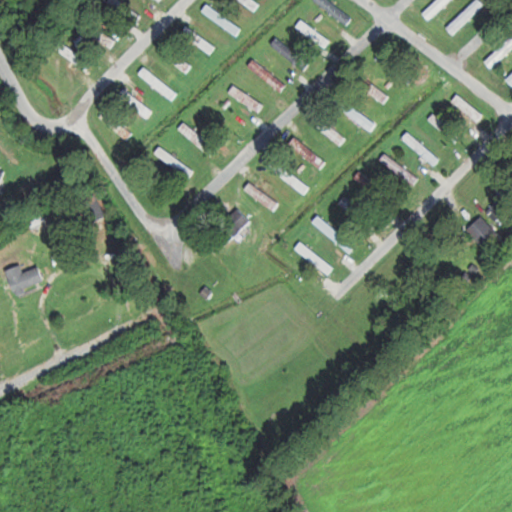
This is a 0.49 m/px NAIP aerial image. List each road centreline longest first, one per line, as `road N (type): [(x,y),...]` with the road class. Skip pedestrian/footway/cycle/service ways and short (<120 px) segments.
road 1 (residential): [(164,230),(415,0)]
road 2 (residential): [(339,294),(511,110)]
road 3 (residential): [(0,392),(153,321),(177,296)]
road 4 (residential): [(511,111),(365,0)]
road 5 (residential): [(82,119),(95,95),(189,0)]
road 6 (residential): [(164,230),(82,119)]
road 7 (residential): [(82,119),(58,128),(35,119),(0,54)]
